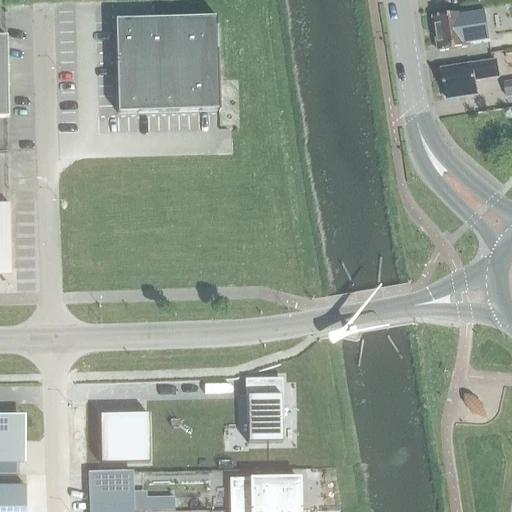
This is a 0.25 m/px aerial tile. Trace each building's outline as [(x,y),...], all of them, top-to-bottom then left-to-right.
[(463,15),(432,20),(437,53),(468,49),(468,45),(490,42),(485,12),(463,15)] [(217,113),(219,113),(216,18),(215,18),(215,19),(114,22),(117,115),(217,112),(217,113)] [(498,79),(495,62),(440,71),(445,101),(476,96),(474,83),(498,79)] [(511,97),(511,83),(503,85),(505,99),(511,97)] [(0,270),(10,270),(8,207),(0,207),(0,270)] [(282,444),(281,404),(280,381),(246,382),(246,405),(247,445),(282,444)] [(148,416),(99,417),(100,465),(149,465),(148,416)] [(0,423),(0,463),(25,463),(25,461),(23,461),(22,423),(0,423)] [(298,481),(250,481),(250,491),(228,492),(229,511),(299,511),(298,481)] [(142,482),(101,483),(101,502),(143,502),(142,482)] [(0,511),(24,511),(25,488),(0,488),(0,511)] [(142,511),(143,502),(101,502),(101,511),(142,511)]
